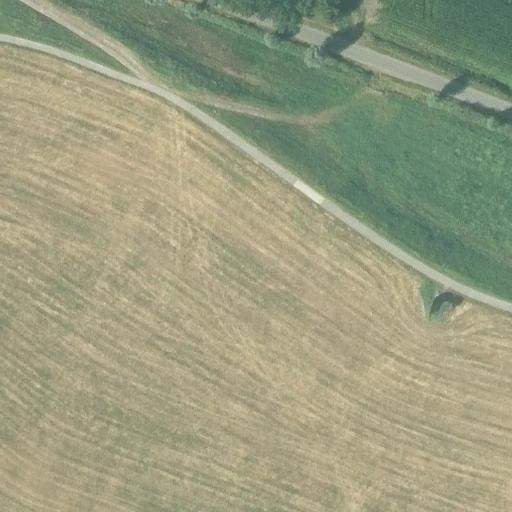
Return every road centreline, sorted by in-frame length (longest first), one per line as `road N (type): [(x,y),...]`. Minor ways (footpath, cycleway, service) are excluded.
road 1 (unclassified): [(511,113),(213,0)]
road 2 (track): [(374,60),(360,97),(297,116),(155,90)]
road 3 (track): [(21,0),(104,48),(155,90)]
